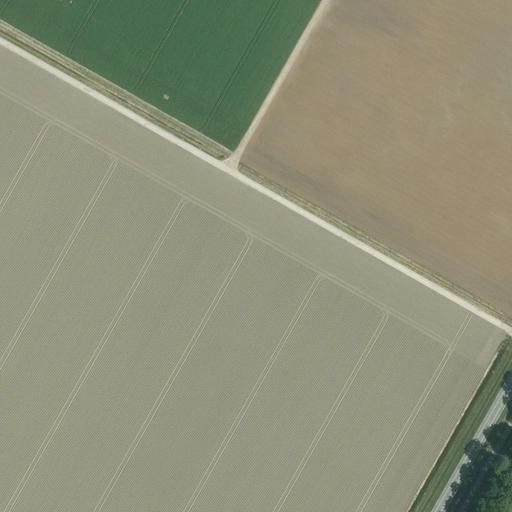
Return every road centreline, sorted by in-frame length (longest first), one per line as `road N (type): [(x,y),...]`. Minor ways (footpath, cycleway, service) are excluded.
road 1 (track): [(511,332),(0,41)]
road 2 (track): [(227,171),(325,0)]
road 3 (tertiary): [(437,511),(511,379)]
